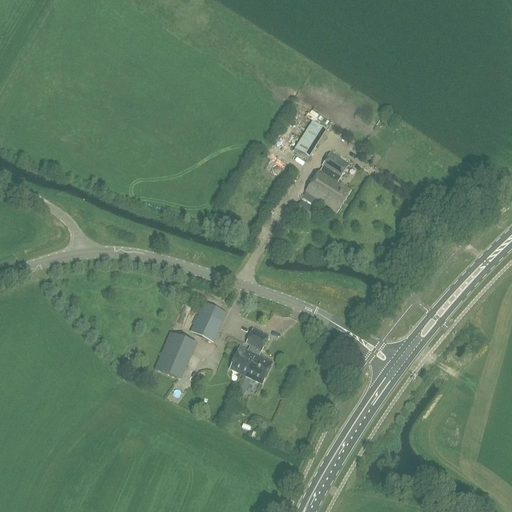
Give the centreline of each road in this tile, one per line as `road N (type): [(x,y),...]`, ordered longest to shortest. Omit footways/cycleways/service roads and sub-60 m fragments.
road 1 (tertiary): [(397,367),(282,297),(155,258),(84,253)]
road 2 (primary): [(397,367),(511,241)]
road 3 (primary): [(307,511),(397,367)]
